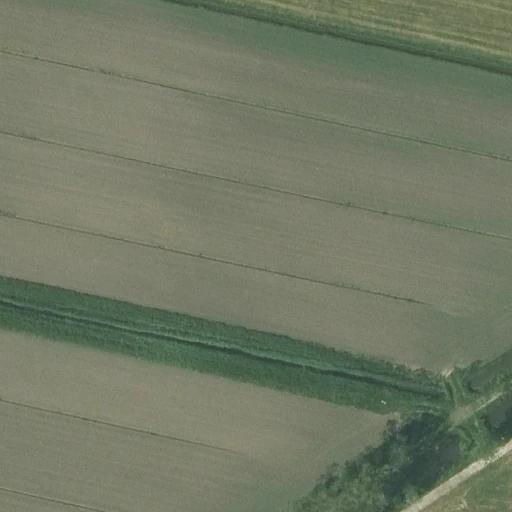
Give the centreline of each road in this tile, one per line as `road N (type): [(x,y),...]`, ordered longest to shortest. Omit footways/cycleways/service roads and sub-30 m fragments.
road 1 (track): [(328,511),(511,382)]
road 2 (track): [(412,511),(511,444)]
